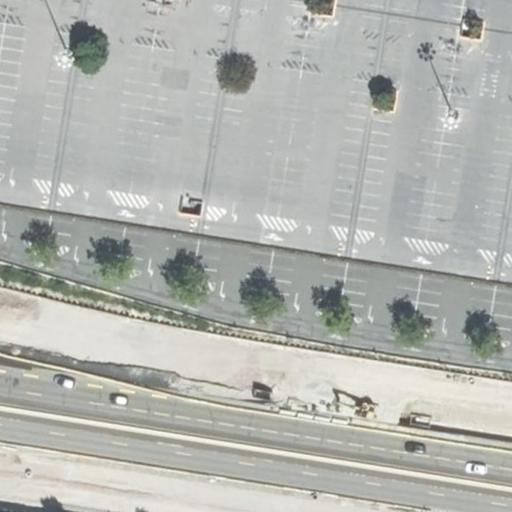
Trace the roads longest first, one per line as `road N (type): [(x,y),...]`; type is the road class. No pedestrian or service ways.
road 1 (trunk): [(511,423),(0,325)]
road 2 (trunk): [(511,462),(0,380)]
road 3 (trunk): [(0,437),(469,511)]
road 4 (trunk): [(0,470),(271,511)]
